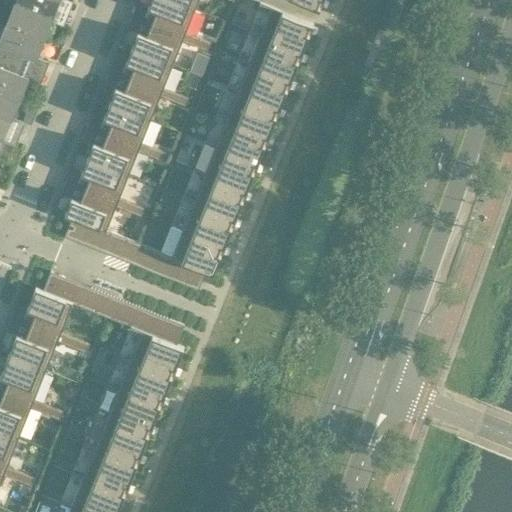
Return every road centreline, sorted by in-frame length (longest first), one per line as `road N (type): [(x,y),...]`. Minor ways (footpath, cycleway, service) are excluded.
road 1 (secondary): [(477,0),(352,371)]
road 2 (secondary): [(386,384),(511,35)]
road 3 (residential): [(8,233),(103,0)]
road 4 (unknown): [(352,371),(212,314)]
road 5 (secondary): [(352,371),(301,511)]
road 6 (secondary): [(340,511),(386,384)]
road 7 (unclassified): [(386,384),(511,435)]
